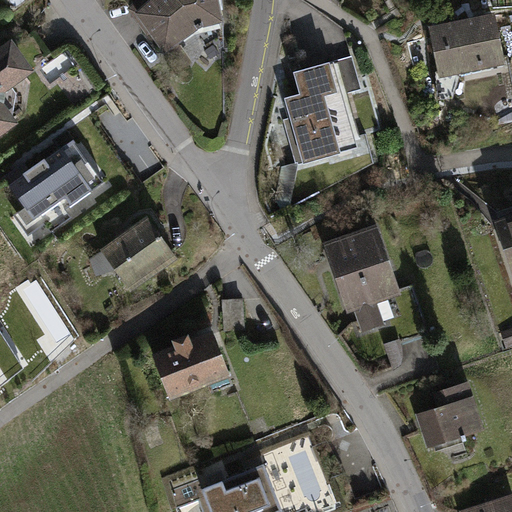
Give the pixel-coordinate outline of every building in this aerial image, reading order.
[(135,0),(126,8),(155,56),(186,24),(209,23),(206,0),(135,0)] [(491,15),(423,30),(434,78),(502,63),(491,15)] [(0,131),(47,97),(4,40),(0,42),(0,131)] [(358,149),(333,61),(290,73),(295,90),(281,94),(287,118),(277,121),(290,168),(358,149)] [(79,124),(9,171),(37,212),(107,165),(79,124)] [(511,214),(484,222),(502,283),(511,279),(511,214)] [(140,218),(91,251),(120,293),(169,260),(140,218)] [(377,234),(318,248),(334,314),(393,299),(377,234)] [(212,333),(145,353),(159,401),(226,381),(212,333)] [(436,405),(415,411),(425,448),(482,432),(468,381),(432,390),(436,405)] [(281,511),(263,459),(189,485),(197,511),(281,511)] [(511,511),(511,500),(475,511),(511,511)]
